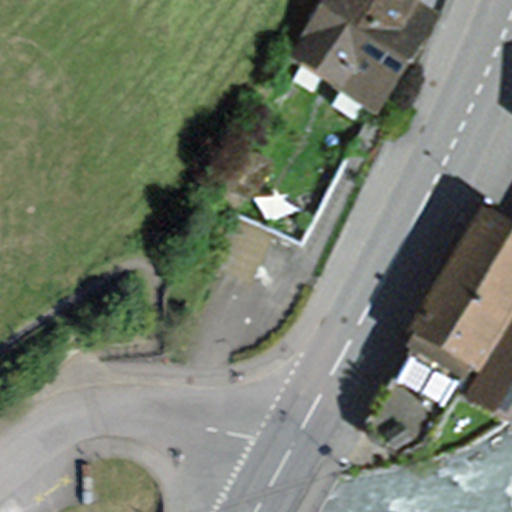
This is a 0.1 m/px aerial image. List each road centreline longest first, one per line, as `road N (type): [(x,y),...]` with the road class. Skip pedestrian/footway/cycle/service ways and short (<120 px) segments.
road 1 (secondary): [(511,21),(290,449)]
road 2 (unclassified): [(290,449),(127,412),(69,418),(0,465)]
